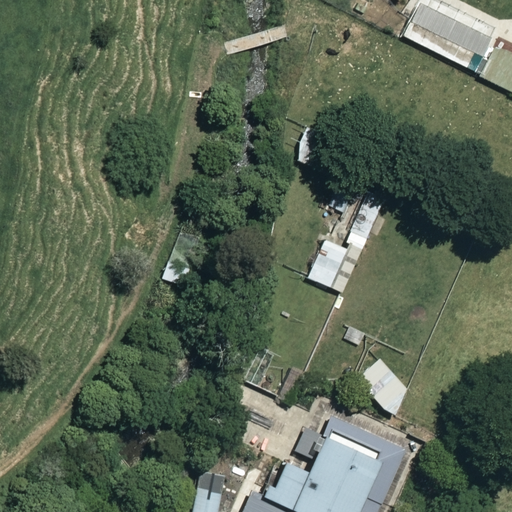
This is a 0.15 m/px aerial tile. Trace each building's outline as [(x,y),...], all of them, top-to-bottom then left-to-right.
[(511,88),(511,47),(498,41),(482,75),(511,90),(511,88)] [(383,195),(367,188),(346,234),(326,225),(303,274),(339,290),(383,195)] [(195,247),(174,238),(159,277),(180,286),(195,247)] [(373,511),(404,447),(329,412),(303,469),(281,459),(265,492),(251,485),(238,511),(292,511),(294,507),(305,511),(373,511)] [(213,511),(220,478),(193,473),(186,511),(213,511)]
